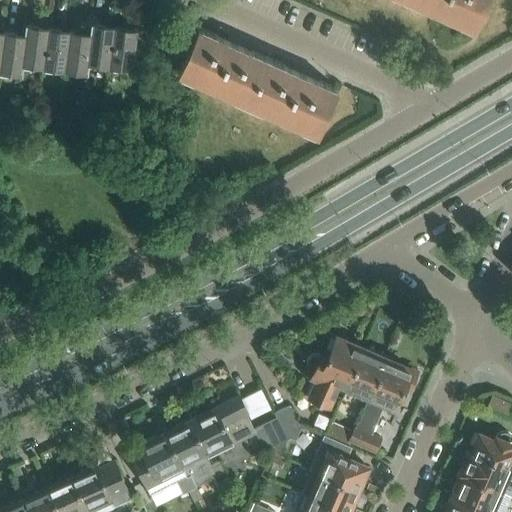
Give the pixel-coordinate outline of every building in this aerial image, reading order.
[(486,0),(411,0),(474,28),(486,0)] [(107,64),(112,27),(90,23),(89,33),(90,33),(86,61),(107,64)] [(41,65),(46,27),(24,24),(23,34),(24,34),(18,72),(20,72),(21,62),(41,65)] [(63,68),(68,30),(46,27),(41,65),(63,68)] [(134,30),(112,27),(107,64),(129,67),(134,30)] [(249,101),(267,57),(197,27),(178,70),(249,101)] [(90,33),(89,33),(68,30),(63,68),(85,71),(86,61),(90,33)] [(24,34),(23,34),(2,31),(0,43),(0,69),(18,72),(24,34)] [(336,88),(267,57),(249,101),(317,132),(336,88)] [(106,116),(102,130),(118,133),(121,119),(106,116)] [(61,120),(59,134),(75,137),(77,123),(61,120)] [(346,387),(363,348),(336,337),(329,354),(328,353),(326,358),(321,355),(319,355),(317,355),(316,355),(315,356),(314,357),(313,358),(312,359),(312,360),(312,361),(312,362),(312,363),(312,364),(312,365),(314,367),(315,368),(321,370),(319,374),(324,376),(315,397),(329,403),(332,397),(330,396),(334,387),(341,390),(343,386),(346,387)] [(369,397),(386,358),(376,354),(375,351),(366,348),(364,349),(363,348),(346,387),(369,397)] [(383,402),(394,407),(402,388),(408,390),(417,372),(386,358),(369,397),(358,421),(349,441),(374,452),(380,437),(370,433),(383,402)] [(214,405),(188,417),(207,455),(256,431),(264,448),(274,443),(287,437),(277,415),(253,427),(246,412),(247,412),(239,394),(215,406),(214,405)] [(275,411),(277,415),(287,437),(291,435),(298,421),(289,404),(275,411)] [(349,441),(358,421),(348,416),(339,438),(349,442),(349,441)] [(211,463),(207,455),(188,417),(164,429),(186,476),(190,474),(196,485),(216,475),(211,463)] [(186,476),(164,429),(139,441),(141,445),(129,450),(149,492),(177,478),(183,491),(188,488),(196,485),(190,474),(186,476)] [(511,463),(511,446),(510,446),(511,441),(511,434),(511,433),(510,432),(509,431),(507,430),(506,430),(505,430),(503,430),(501,430),(500,431),(498,432),(497,433),(497,434),(496,434),(494,438),(479,431),(471,449),(469,448),(459,471),(461,472),(511,494),(511,474),(508,473),(511,463)] [(280,454),(287,437),(274,443),(271,451),(280,454)] [(369,464),(329,447),(328,448),(323,447),(320,454),(325,456),(318,472),(357,489),(358,489),(361,487),(364,480),(363,476),(369,464)] [(286,458),(274,453),(271,460),(282,465),(286,458)] [(113,457),(109,459),(97,464),(96,462),(71,473),(89,511),(107,503),(108,505),(130,495),(113,457)] [(219,460),(211,463),(216,475),(224,471),(219,460)] [(353,499),(357,489),(318,472),(307,495),(346,511),(347,511),(348,511),(351,510),(354,502),(353,499)] [(491,511),(503,511),(511,494),(461,472),(457,482),(454,483),(451,490),(452,492),(451,494),(491,511)] [(47,484),(59,511),(87,511),(89,511),(71,473),(47,484)] [(59,511),(47,484),(23,495),(30,511),(59,511)] [(202,496),(196,485),(188,488),(194,500),(202,496)] [(446,507),(443,511),(491,511),(451,494),(451,495),(448,496),(445,504),(446,507)] [(30,511),(23,495),(0,504),(0,511),(30,511)] [(346,511),(307,495),(301,509),(296,506),(293,511),(346,511)] [(287,511),(288,511),(256,499),(249,511),(287,511)]
